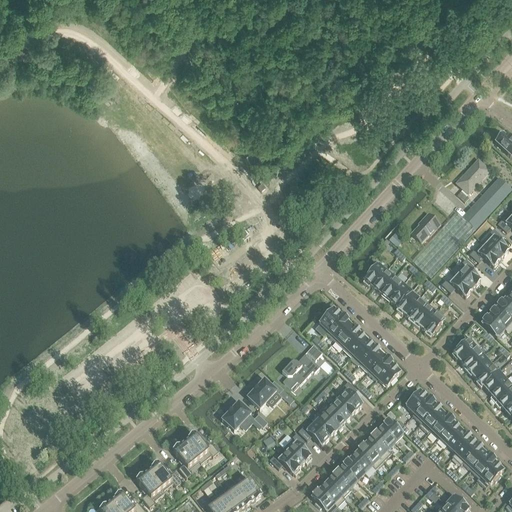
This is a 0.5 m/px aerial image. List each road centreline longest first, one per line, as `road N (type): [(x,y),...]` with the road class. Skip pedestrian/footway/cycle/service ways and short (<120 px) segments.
road 1 (unclassified): [(44,510),(234,353),(319,271)]
road 2 (unknown): [(511,11),(312,235),(307,258)]
road 3 (unclassified): [(319,271),(478,98)]
road 4 (residential): [(417,369),(299,491),(268,511)]
road 5 (residential): [(511,267),(417,369)]
road 6 (residential): [(417,369),(319,271)]
road 7 (residential): [(511,457),(417,369)]
